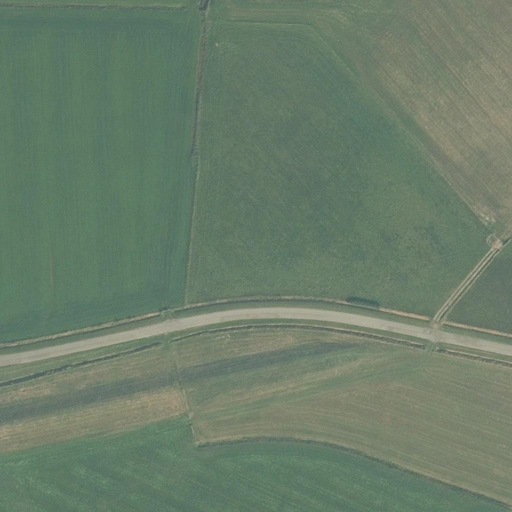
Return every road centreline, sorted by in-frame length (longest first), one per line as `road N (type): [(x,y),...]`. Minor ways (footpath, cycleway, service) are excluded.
road 1 (tertiary): [(0,361),(267,313),(353,319),(511,351)]
road 2 (track): [(189,421),(402,373),(426,362),(432,335)]
